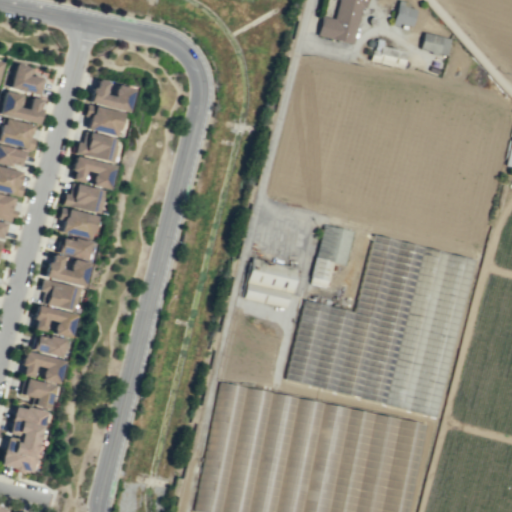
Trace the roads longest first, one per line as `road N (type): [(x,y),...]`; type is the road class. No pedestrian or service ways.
road 1 (secondary): [(0,3),(176,44),(200,79),(98,511)]
road 2 (residential): [(0,369),(88,22)]
